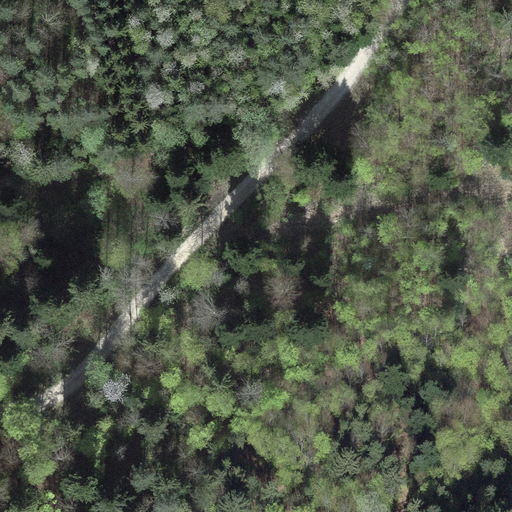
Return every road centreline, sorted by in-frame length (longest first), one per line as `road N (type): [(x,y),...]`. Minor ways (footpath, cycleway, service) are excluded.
road 1 (track): [(0,408),(37,406),(80,380),(399,0)]
road 2 (track): [(195,239),(479,194),(511,199)]
road 3 (track): [(0,178),(28,184),(87,175),(308,110)]
